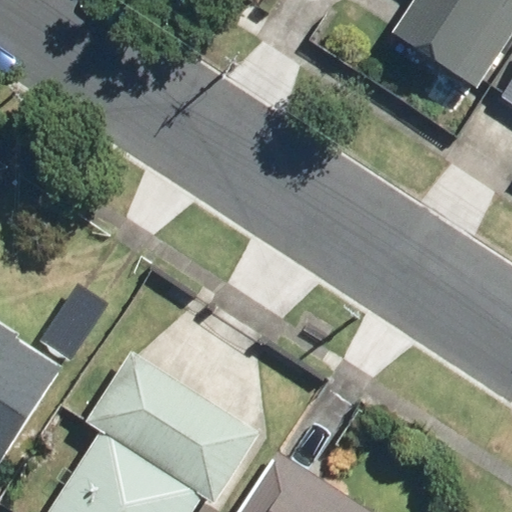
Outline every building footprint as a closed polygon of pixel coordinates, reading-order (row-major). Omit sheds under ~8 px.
[(511,39),(511,0),(388,0),(374,24),(482,90),(511,39)] [(111,308),(78,287),(42,341),(75,363),(111,308)] [(73,373),(0,325),(0,472),(5,476),(73,373)] [(267,435),(136,353),(91,425),(105,433),(208,499),(222,507),(267,435)] [(53,511),(200,511),(208,499),(105,433),(53,511)] [(370,511),(283,456),(247,511),(370,511)]
